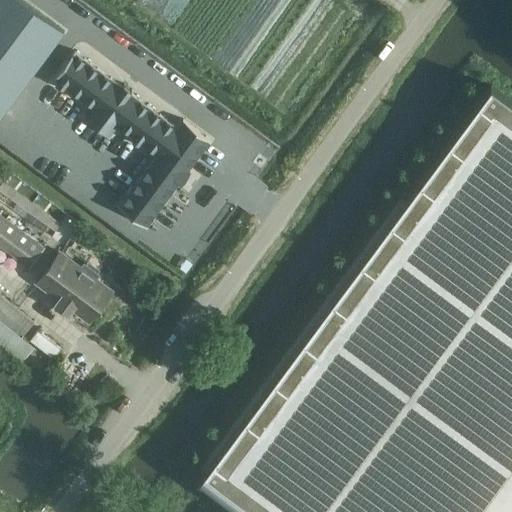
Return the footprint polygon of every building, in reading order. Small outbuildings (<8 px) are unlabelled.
[(23,0),(0,0),(0,117),(52,48),(51,47),(64,30),(23,0)] [(75,50),(54,77),(58,81),(56,83),(63,88),(65,85),(94,107),(85,118),(87,119),(88,117),(109,133),(108,135),(110,136),(117,125),(133,136),(134,136),(132,139),(138,143),(140,141),(157,154),(119,205),(146,225),(179,181),(181,183),(190,171),(187,170),(211,139),(183,118),(177,126),(130,91),(132,89),(124,83),(122,85),(75,50)] [(511,511),(511,99),(491,83),(202,473),(241,502),(233,511),(511,511)] [(45,247),(0,213),(0,245),(30,267),(45,247)] [(37,282),(59,298),(57,301),(56,303),(57,304),(58,304),(67,311),(69,313),(70,311),(72,308),(87,319),(89,320),(90,319),(90,318),(110,291),(111,291),(112,289),(110,288),(95,277),(96,275),(97,276),(98,274),(84,264),(83,266),(82,268),(60,251),(37,282)] [(35,320),(1,293),(0,291),(0,342),(10,350),(35,320)] [(39,327),(32,337),(55,354),(62,345),(39,327)]
